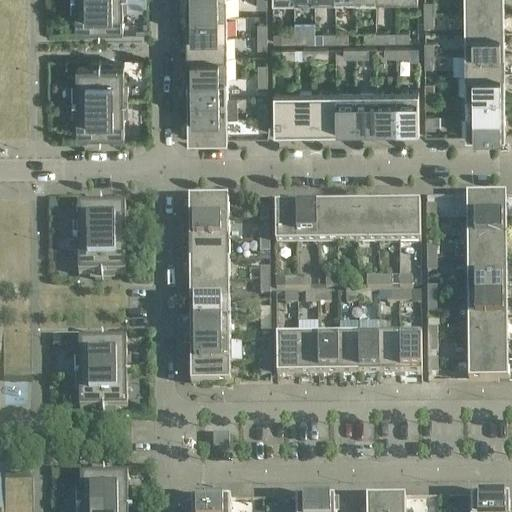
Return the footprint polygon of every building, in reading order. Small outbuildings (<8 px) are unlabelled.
[(100,35),(99,0),(75,0),(76,30),(92,30),(92,35),(100,35)] [(124,30),(123,0),(99,0),(100,35),(108,35),(108,30),(124,30)] [(227,16),(226,0),(186,0),(187,17),(227,16)] [(267,8),(266,0),(257,0),(257,8),(267,8)] [(504,13),(504,0),(464,0),(465,14),(504,13)] [(434,14),(434,1),(424,1),(424,14),(434,14)] [(505,34),(504,13),(465,14),(465,34),(505,34)] [(434,27),(434,14),(424,14),(424,27),(434,27)] [(227,37),(227,16),(187,17),(187,37),(227,37)] [(267,36),(267,24),(258,24),(258,36),(267,36)] [(389,42),(389,32),(377,33),(377,42),(389,42)] [(410,42),(410,32),(397,32),(397,42),(410,42)] [(295,43),(295,33),(282,34),(282,43),(295,43)] [(308,43),(308,33),(295,33),(295,43),(308,43)] [(336,43),(336,33),(323,33),(323,43),(336,43)] [(348,43),(348,33),(336,33),(336,43),(348,43)] [(377,42),(377,33),(364,33),(364,42),(377,42)] [(505,54),(505,34),(465,34),(465,54),(505,54)] [(267,49),(267,36),(258,36),(258,49),(267,49)] [(227,57),(227,37),(187,37),(188,57),(227,57)] [(434,55),(434,42),(425,42),(425,55),(434,55)] [(369,58),(369,48),(356,49),(356,58),(369,58)] [(397,58),(397,48),(384,48),(385,58),(397,58)] [(410,58),(410,48),(397,48),(397,58),(410,58)] [(295,59),(295,49),(282,49),(282,59),(295,59)] [(316,59),(316,49),(303,49),(303,59),(316,59)] [(328,58),(328,49),(316,49),(316,59),(328,58)] [(356,58),(356,49),(344,49),(344,58),(356,58)] [(505,74),(505,54),(465,54),(465,75),(505,74)] [(434,67),(434,55),(425,55),(425,67),(434,67)] [(227,77),(227,57),(188,57),(188,78),(227,77)] [(101,101),(100,61),(92,61),(92,66),(76,66),(77,101),(101,101)] [(124,101),(124,66),(108,66),(108,61),(100,61),(101,101),(124,101)] [(268,77),(268,64),(258,64),(258,77),(268,77)] [(505,95),(505,74),(465,75),(466,95),(505,95)] [(228,98),(227,77),(188,78),(188,98),(228,98)] [(268,90),(268,77),(258,77),(258,90),(268,90)] [(435,96),(435,83),(425,83),(425,96),(435,96)] [(378,131),(377,91),(357,92),(357,131),(378,131)] [(398,131),(398,91),(377,91),(378,131),(398,131)] [(419,130),(419,91),(398,91),(398,131),(419,130)] [(296,132),(296,92),(274,92),(275,132),(296,132)] [(316,131),(316,92),(296,92),(296,132),(316,131)] [(337,131),(336,92),(316,92),(316,131),(337,131)] [(357,131),(357,92),(336,92),(337,131),(357,131)] [(506,115),(505,95),(466,95),(466,116),(506,115)] [(435,108),(435,96),(425,96),(425,108),(435,108)] [(228,118),(228,98),(188,98),(188,119),(228,118)] [(101,141),(101,101),(77,101),(77,136),(93,136),(93,141),(101,141)] [(125,135),(124,101),(101,101),(101,141),(109,141),(109,136),(125,135)] [(268,118),(268,105),(259,105),(259,118),(268,118)] [(506,137),(506,115),(466,116),(466,137),(506,137)] [(435,129),(435,116),(425,116),(426,129),(435,129)] [(228,140),(228,118),(188,119),(188,140),(228,140)] [(268,130),(268,118),(259,118),(259,130),(268,130)] [(507,218),(506,197),(467,197),(467,219),(507,218)] [(229,221),(229,200),(189,200),(189,221),(229,221)] [(102,241),(102,201),(94,201),(94,206),(78,206),(78,241),(102,241)] [(126,241),(126,206),(110,206),(110,201),(102,201),(102,241),(126,241)] [(358,245),(358,205),(338,206),(338,245),(358,245)] [(379,245),(378,205),(358,205),(358,245),(379,245)] [(399,245),(399,205),(378,205),(379,245),(399,245)] [(421,244),(420,205),(399,205),(399,245),(421,244)] [(297,246),(297,206),(275,206),(276,246),(297,246)] [(318,245),(317,206),(297,206),(297,246),(318,245)] [(338,245),(338,206),(317,206),(318,245),(338,245)] [(436,219),(436,206),(426,206),(427,219),(436,219)] [(269,221),(269,208),(260,208),(260,221),(269,221)] [(507,239),(507,218),(467,219),(467,239),(507,239)] [(436,231),(436,219),(427,219),(427,232),(436,231)] [(229,241),(229,221),(189,221),(190,242),(229,241)] [(270,241),(270,228),(260,229),(260,241),(270,241)] [(507,259),(507,239),(467,239),(467,259),(507,259)] [(103,281),(102,241),(78,241),(79,276),(94,276),(95,281),(103,281)] [(126,275),(126,241),(102,241),(103,281),(111,281),(110,276),(126,275)] [(229,262),(229,241),(190,242),(190,262),(229,262)] [(270,254),(270,241),(260,241),(260,254),(270,254)] [(437,260),(436,247),(427,247),(427,260),(437,260)] [(507,279),(507,259),(467,259),(468,280),(507,279)] [(437,272),(437,260),(427,260),(427,272),(437,272)] [(230,282),(229,262),(190,262),(190,283),(230,282)] [(270,282),(270,269),(260,269),(260,282),(270,282)] [(379,288),(379,278),(367,278),(367,288),(379,288)] [(392,288),(392,278),(379,278),(379,288),(392,288)] [(412,287),(412,278),(400,278),(400,288),(412,287)] [(298,289),(298,279),(285,279),(285,289),(298,289)] [(310,289),(310,279),(298,279),(298,289),(310,289)] [(338,288),(338,279),(326,279),(326,288),(338,288)] [(351,288),(351,279),(338,279),(338,288),(351,288)] [(507,300),(507,279),(468,280),(468,300),(507,300)] [(230,303),(230,282),(190,283),(190,303),(230,303)] [(270,294),(270,282),(260,282),(261,295),(270,294)] [(437,300),(437,288),(427,288),(427,301),(437,300)] [(331,304),(331,294),(318,295),(318,304),(331,304)] [(359,304),(359,294),(346,294),(346,304),(359,304)] [(372,304),(372,294),(359,294),(359,304),(372,304)] [(400,303),(400,294),(387,294),(387,303),(400,303)] [(412,303),(412,294),(400,294),(400,303),(412,303)] [(298,304),(298,295),(285,295),(285,305),(298,304)] [(318,304),(318,295),(306,295),(306,304),(318,304)] [(437,313),(437,300),(427,301),(428,313),(437,313)] [(508,320),(507,300),(468,300),(468,321),(508,320)] [(230,323),(230,303),(190,303),(190,323),(230,323)] [(271,323),(270,310),(261,310),(261,323),(271,323)] [(508,341),(508,320),(468,321),(468,341),(508,341)] [(230,343),(230,323),(190,323),(191,344),(230,343)] [(271,335),(271,323),(261,323),(261,335),(271,335)] [(438,341),(437,329),(428,329),(428,341),(438,341)] [(103,376),(103,336),(95,336),(95,341),(79,341),(80,376),(103,376)] [(127,376),(127,341),(111,341),(111,336),(103,336),(103,376),(127,376)] [(339,377),(339,337),(319,338),(319,377),(339,377)] [(360,377),(359,337),(339,337),(339,377),(360,377)] [(380,377),(380,337),(359,337),(360,377),(380,377)] [(401,376),(400,337),(380,337),(380,377),(401,376)] [(422,376),(422,337),(400,337),(401,376),(422,376)] [(299,377),(298,338),(277,338),(277,378),(299,377)] [(319,377),(319,338),(298,338),(299,377),(319,377)] [(438,354),(438,341),(428,341),(428,354),(438,354)] [(508,361),(508,341),(468,341),(468,361),(508,361)] [(230,364),(230,343),(191,344),(191,364),(230,364)] [(271,363),(271,351),(261,351),(261,364),(271,363)] [(508,382),(508,361),(468,361),(469,383),(508,382)] [(438,375),(438,362),(428,362),(428,375),(438,375)] [(271,376),(271,363),(261,364),(261,376),(271,376)] [(231,385),(230,364),(191,364),(191,386),(231,385)] [(104,416),(103,376),(80,376),(80,411),(96,411),(96,416),(104,416)] [(128,410),(127,376),(103,376),(104,416),(112,416),(112,411),(128,410)] [(230,450),(230,436),(214,436),(214,450),(230,450)] [(105,511),(104,471),(96,471),(97,476),(81,476),(81,511),(105,511)] [(129,511),(128,476),(113,476),(112,471),(104,471),(105,511),(129,511)] [(509,511),(510,498),(471,498),(470,511),(509,511)] [(335,511),(335,499),(296,500),(296,511),(335,511)] [(405,511),(406,499),(367,499),(366,511),(405,511)] [(231,511),(231,501),(192,501),(192,511),(231,511)]
